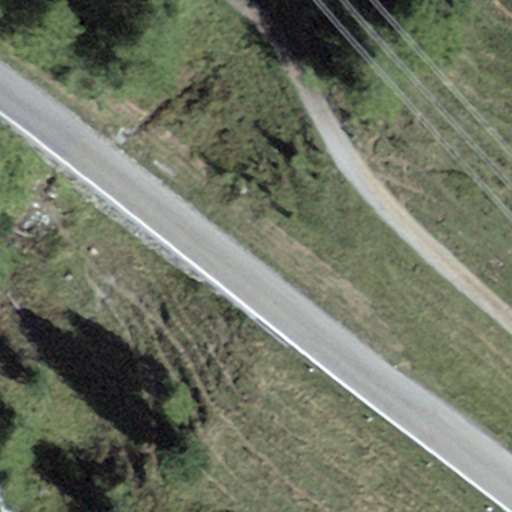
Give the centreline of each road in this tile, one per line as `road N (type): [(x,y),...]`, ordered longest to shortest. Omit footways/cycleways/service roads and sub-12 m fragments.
road 1 (secondary): [(0,87),(511,487)]
road 2 (track): [(511,325),(368,190),(331,141),(285,51),(236,0)]
